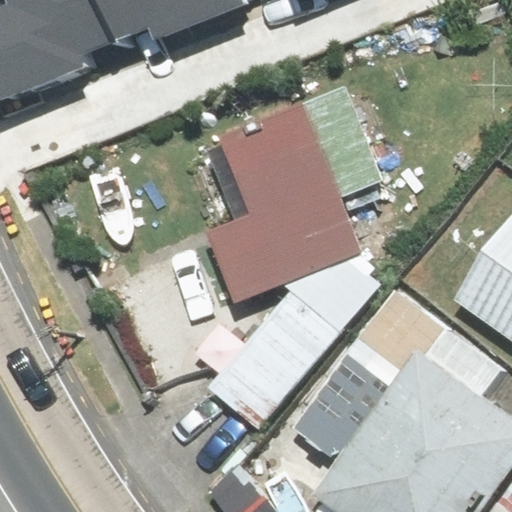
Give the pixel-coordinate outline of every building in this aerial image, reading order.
[(34,0),(41,13),(7,29),(48,114),(111,84),(102,65),(165,35),(148,0),(34,0)] [(148,0),(165,35),(187,23),(199,46),(273,11),(267,0),(148,0)] [(361,91),(238,139),(271,220),(225,238),(251,306),(379,255),(357,200),(398,184),(361,91)] [(511,240),(467,302),(511,334),(511,240)] [(335,337),(293,300),(204,401),(246,438),(335,337)] [(501,511),(511,496),(511,411),(430,357),(328,508),(333,511),(501,511)]
